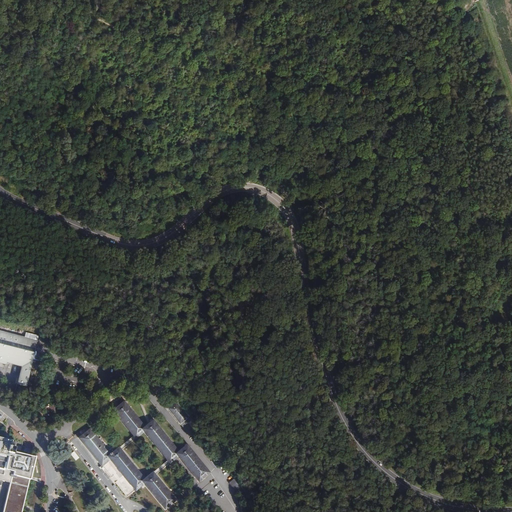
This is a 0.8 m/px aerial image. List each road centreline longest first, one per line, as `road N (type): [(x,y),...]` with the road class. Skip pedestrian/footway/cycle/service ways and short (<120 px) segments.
road 1 (primary): [(0,192),(130,245),(172,233),(215,194),(265,192),(294,225),(317,350),(364,452),(439,501),(511,511)]
road 2 (track): [(416,72),(428,70),(447,84),(465,189),(511,255)]
